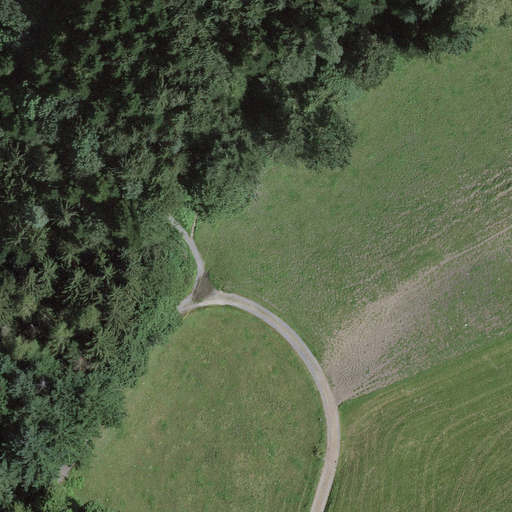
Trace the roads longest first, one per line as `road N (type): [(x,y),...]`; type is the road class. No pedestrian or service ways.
road 1 (track): [(0,123),(61,126),(112,142),(192,241),(217,296),(166,321),(41,494),(13,511)]
road 2 (unclassified): [(217,296),(251,304),(320,373),(331,427),(317,511)]
